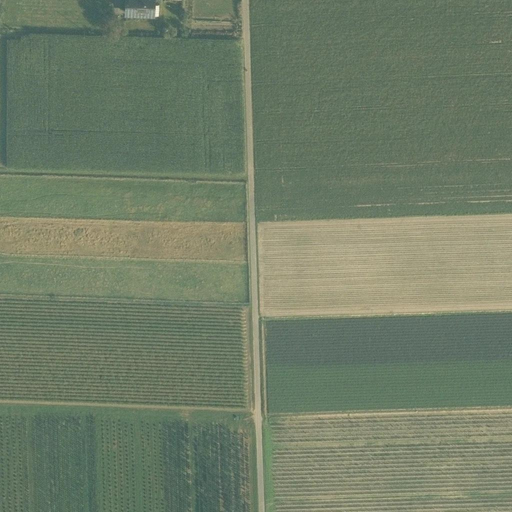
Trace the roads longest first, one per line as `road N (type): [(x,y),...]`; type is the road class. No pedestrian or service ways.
road 1 (unclassified): [(245,0),(261,511)]
road 2 (track): [(0,170),(250,177)]
